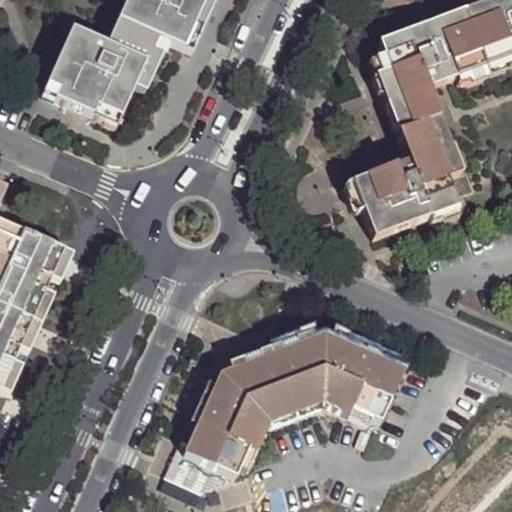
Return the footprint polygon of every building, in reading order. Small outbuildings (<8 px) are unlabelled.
[(128,0),(128,2),(105,52),(70,36),(42,100),(67,110),(70,102),(83,108),(89,106),(96,109),(94,112),(118,123),(132,91),(143,95),(165,46),(182,54),(192,29),(189,28),(192,21),(197,18),(203,5),(211,9),(215,0),(128,0)] [(511,0),(503,0),(376,48),(381,61),(387,76),(373,82),(405,166),(350,187),(360,215),(371,245),(427,223),(456,212),(453,203),(445,184),(460,179),(452,159),(427,94),(511,61),(511,0)] [(182,54),(190,57),(211,9),(203,5),(197,18),(192,21),(189,28),(192,29),(182,54)] [(381,61),(367,66),(373,82),(387,76),(381,61)] [(70,102),(67,110),(90,121),(94,112),(96,109),(89,106),(83,108),(70,102)] [(456,160),(452,159),(460,179),(463,175),(456,160)] [(460,179),(445,184),(453,203),(459,200),(473,195),(466,177),(460,179)] [(353,209),(356,217),(360,215),(350,187),(345,189),(341,193),(347,209),(353,209)] [(427,223),(429,229),(439,225),(442,228),(458,222),(458,218),(456,212),(427,223)] [(0,261),(3,262),(8,250),(0,246),(0,240),(5,230),(0,227),(0,261)] [(62,255),(5,230),(0,240),(0,246),(8,250),(3,262),(0,261),(0,390),(11,367),(17,354),(43,297),(48,284),(62,255)] [(71,260),(62,255),(48,284),(58,288),(71,260)] [(53,301),(43,297),(17,354),(26,358),(53,301)] [(226,369),(229,376),(310,344),(307,338),(226,369)] [(378,428),(402,377),(391,372),(372,363),(375,357),(335,340),(333,345),(321,340),(310,344),(229,376),(217,380),(212,391),(195,430),(181,460),(224,479),(233,484),(237,475),(246,454),(254,458),(266,431),(319,411),(345,423),(349,416),(369,424),(378,428)] [(375,357),(372,363),(391,372),(394,365),(375,357)] [(20,371),(11,367),(0,390),(0,396),(8,400),(20,371)] [(206,388),(188,427),(195,430),(212,391),(206,388)] [(266,431),(267,435),(320,415),(319,411),(266,431)] [(345,423),(365,432),(369,424),(349,416),(345,423)] [(174,457),(181,460),(195,430),(188,427),(174,457)] [(237,475),(245,478),(254,458),(246,454),(237,475)] [(220,489),(224,479),(181,460),(174,457),(164,480),(200,496),(220,489)]
